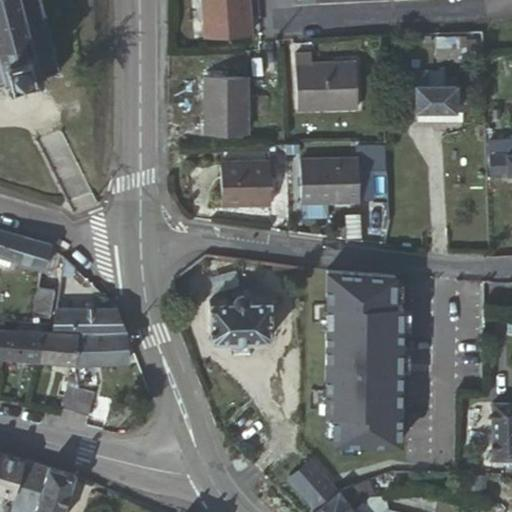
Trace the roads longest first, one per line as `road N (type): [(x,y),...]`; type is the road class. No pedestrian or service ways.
road 1 (unclassified): [(137,232),(447,261),(511,258)]
road 2 (tertiary): [(137,232),(152,335),(201,468)]
road 3 (tertiary): [(137,0),(137,232)]
road 4 (residential): [(484,0),(277,16)]
road 5 (tertiary): [(0,430),(132,464),(187,474),(201,468)]
road 6 (unclassified): [(0,209),(65,229),(137,232)]
